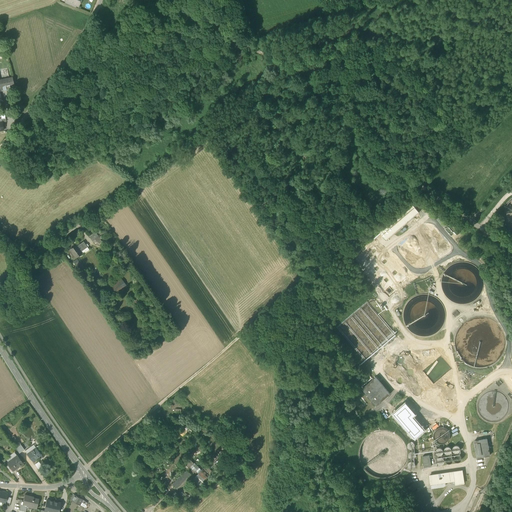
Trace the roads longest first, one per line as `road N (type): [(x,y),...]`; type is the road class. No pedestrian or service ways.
road 1 (track): [(82,471),(416,183)]
road 2 (track): [(416,183),(286,67),(223,42),(205,0)]
road 3 (residential): [(0,150),(67,59),(98,0)]
road 4 (tertiary): [(0,347),(82,471)]
